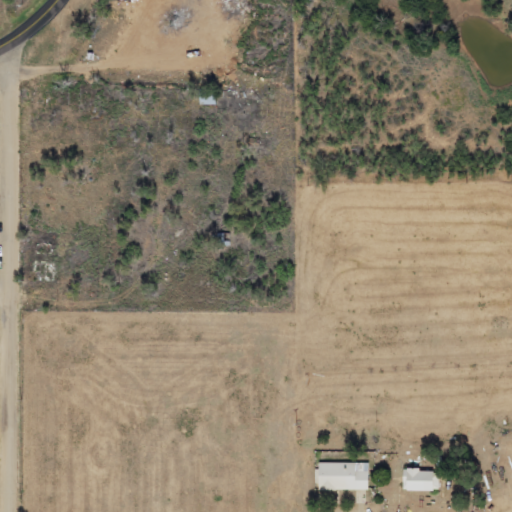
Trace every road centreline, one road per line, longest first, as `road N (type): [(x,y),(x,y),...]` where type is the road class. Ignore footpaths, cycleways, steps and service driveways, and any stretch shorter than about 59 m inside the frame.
road 1 (residential): [(14,511),(6,0)]
road 2 (residential): [(144,314),(0,297)]
